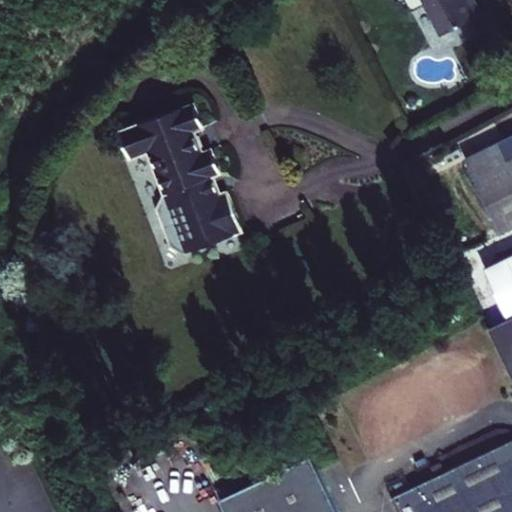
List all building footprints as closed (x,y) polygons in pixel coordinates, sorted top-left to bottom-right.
[(407,0),(413,10),(426,3),(443,35),(482,14),(474,0),(407,0)] [(205,128),(196,104),(123,132),(134,159),(151,152),(167,194),(161,211),(175,245),(190,252),(247,230),(231,190),(221,193),(215,176),(224,172),(219,161),(214,147),(205,151),(197,131),(205,128)] [(473,165),(507,236),(511,233),(511,162),(496,154),(473,165)] [(511,320),(493,329),(511,369),(511,320)] [(511,511),(511,441),(395,498),(401,511),(511,511)] [(217,501),(222,511),(335,511),(308,456),(217,501)]
